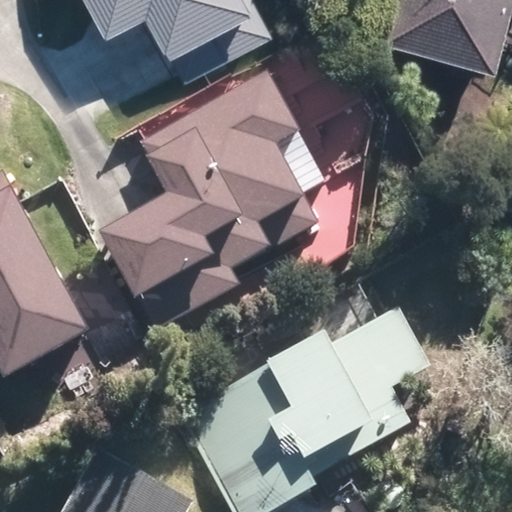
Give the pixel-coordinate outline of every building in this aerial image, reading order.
[(117,0),(125,14),(152,0),(169,0),(199,57),(277,17),(268,0),(117,0)] [(511,0),(401,0),(392,36),(510,70),(511,62),(511,0)] [(291,259),(289,254),(327,235),(312,205),(289,160),(319,145),(291,87),(154,154),(179,204),(109,239),(146,315),(186,295),(201,327),(257,299),(248,280),(291,259)] [(0,205),(0,332),(24,376),(99,334),(25,204),(5,215),(0,205)] [(231,511),(281,511),(330,491),(321,470),(418,428),(398,384),(442,364),(418,310),(188,412),(231,511)] [(200,511),(209,496),(115,445),(77,511),(200,511)]
